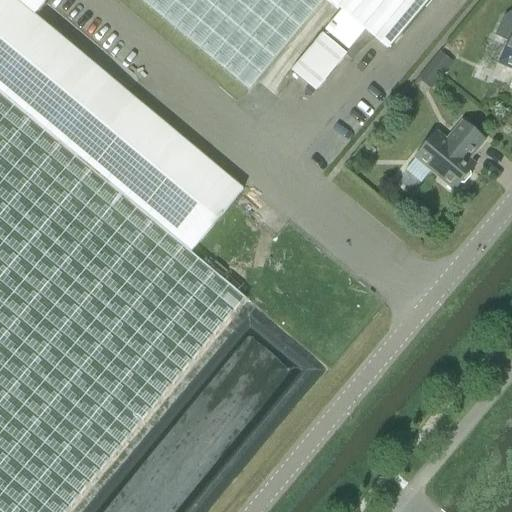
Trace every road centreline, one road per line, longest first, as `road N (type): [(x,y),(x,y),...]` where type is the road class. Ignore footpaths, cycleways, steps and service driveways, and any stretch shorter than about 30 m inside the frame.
road 1 (unclassified): [(251,511),(511,200)]
road 2 (unknown): [(357,511),(511,328)]
